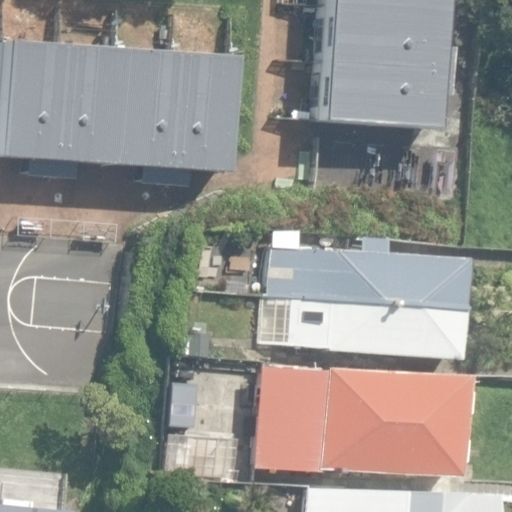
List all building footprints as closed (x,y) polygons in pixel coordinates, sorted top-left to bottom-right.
[(318,0),(309,120),(425,128),(433,0),(318,0)] [(0,156),(218,172),(221,134),(225,58),(0,43),(0,156)] [(256,296),(452,311),(457,257),(378,250),(380,237),(353,234),(352,249),(261,241),(256,296)] [(448,358),(452,311),(256,296),(254,320),(282,322),(280,344),(448,358)] [(204,357),(206,333),(185,332),(185,337),(173,336),(171,355),(204,357)] [(321,469),(448,477),(453,376),(253,365),(248,466),(321,470),(321,469)] [(476,511),(477,493),(301,485),(298,485),(296,511),(476,511)]
